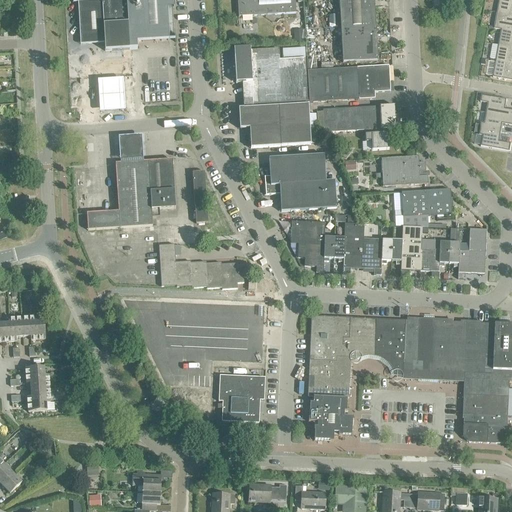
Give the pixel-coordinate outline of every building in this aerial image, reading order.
[(173,0),(72,0),(72,3),(73,3),(73,2),(77,2),(80,45),(104,44),(104,51),(137,50),(136,43),(169,41),(167,10),(174,10),(173,0)] [(267,16),(265,0),(236,0),(238,17),(267,16)] [(294,0),(265,0),(267,16),(295,14),(294,0)] [(338,0),(341,38),(376,36),(373,0),(338,0)] [(511,0),(498,0),(497,13),(511,16),(511,0)] [(494,29),(501,31),(501,30),(511,32),(511,16),(497,13),(494,29)] [(501,31),(498,46),(511,48),(511,32),(501,30),(501,31)] [(303,31),(294,31),(294,45),(304,44),(303,31)] [(511,48),(498,46),(495,62),(511,64),(511,48)] [(243,101),(243,109),(307,105),(304,49),(250,52),(250,49),(233,50),(235,84),(241,83),(242,94),(243,94),(244,101),(243,101)] [(511,64),(495,62),(493,78),(511,81),(511,64)] [(307,71),(309,103),(374,99),(374,93),(390,93),(388,67),(307,71)] [(123,80),(97,82),(99,114),(126,112),(123,80)] [(481,96),(480,103),(487,104),(486,114),(511,118),(511,110),(505,110),(506,100),(481,96)] [(307,105),(243,109),(238,110),(239,130),(249,129),(250,149),(310,145),(308,105),(307,105)] [(385,134),(385,130),(390,130),(390,127),(391,127),(392,127),(393,127),(393,126),(394,126),(394,125),(394,124),(393,123),(392,122),(391,120),(395,120),(394,106),(322,110),(324,134),(364,131),(364,143),(370,142),(371,151),(387,150),(386,134),(385,134)] [(480,126),(479,130),(501,133),(502,125),(511,126),(511,118),(486,114),(484,124),(480,123),(480,126)] [(478,134),(478,136),(482,137),(480,147),(510,152),(511,144),(505,143),(499,142),(500,135),(501,133),(479,130),(478,134)] [(264,177),(264,187),(325,183),(323,156),(268,160),(269,177),(264,177)] [(424,165),(418,165),(417,158),(381,160),(382,187),(427,185),(426,178),(422,178),(422,172),(424,172),(424,165)] [(354,162),(345,163),(345,171),(354,171),(354,162)] [(325,183),(264,187),(265,196),(280,195),(281,213),(336,209),(334,182),(325,183)] [(449,191),(425,192),(426,217),(451,216),(449,191)] [(426,217),(425,192),(401,194),(402,218),(426,217)] [(328,260),(333,260),(334,239),(324,238),(324,224),(290,223),(289,245),(297,245),(297,259),(304,260),(304,268),(316,268),(315,274),(323,274),(323,263),(328,263),(328,260)] [(350,270),(361,270),(363,240),(364,227),(364,226),(344,225),(343,239),(334,239),(333,260),(338,260),(338,263),(342,263),(342,275),(349,275),(350,270)] [(386,262),(391,262),(392,241),(368,240),(368,239),(375,240),(376,228),(364,227),(363,240),(361,270),(373,271),(373,276),(380,277),(381,265),(386,265),(386,262)] [(407,272),(419,273),(420,251),(421,228),(392,227),(392,241),(391,262),(395,263),(395,266),(400,266),(399,277),(407,278),(407,272)] [(449,244),(448,265),(453,265),(453,268),(458,268),(457,280),(465,280),(465,275),(484,275),(486,231),(469,230),(468,253),(459,252),(459,244),(449,244)] [(443,265),(448,265),(449,244),(439,243),(439,251),(420,251),(419,273),(431,273),(431,279),(438,279),(439,268),(443,268),(443,265)] [(336,358),(349,359),(345,358),(345,353),(348,353),(348,349),(345,349),(345,346),(342,346),(342,339),(348,339),(349,319),(311,317),(309,362),(336,363),(336,358)] [(15,338),(23,338),(21,319),(8,320),(8,324),(9,324),(9,331),(14,331),(15,338)] [(35,323),(35,319),(21,319),(23,338),(30,337),(31,337),(30,330),(35,330),(35,323)] [(377,357),(380,358),(381,355),(382,347),(385,348),(386,332),(393,332),(394,321),(349,319),(348,339),(342,339),(342,346),(345,346),(345,349),(348,349),(348,353),(345,353),(345,358),(349,359),(355,359),(359,358),(363,356),(367,356),(372,356),(377,357)] [(396,378),(402,378),(403,361),(403,356),(405,327),(405,322),(394,321),(393,332),(386,332),(385,348),(382,347),(381,355),(380,358),(384,360),(387,363),(390,366),(393,370),(395,373),(396,378)] [(43,322),(35,323),(35,330),(30,330),(31,337),(30,337),(30,341),(44,341),(43,322)] [(469,381),(468,397),(508,398),(508,383),(511,382),(511,326),(421,322),(405,322),(405,327),(403,356),(403,361),(402,378),(469,381)] [(8,324),(1,325),(2,343),(15,342),(15,338),(14,331),(9,331),(9,324),(8,324)] [(347,399),(349,359),(336,358),(336,363),(309,362),(307,398),(313,398),(347,399)] [(44,377),(43,369),(25,370),(26,384),(30,383),(37,383),(37,378),(44,377)] [(48,376),(44,377),(37,378),(37,383),(30,383),(30,391),(49,390),(48,376)] [(219,377),(218,402),(222,403),(221,423),(258,424),(259,401),(263,401),(264,379),(219,377)] [(50,403),(49,390),(30,391),(31,399),(38,398),(38,404),(46,403),(46,404),(50,403)] [(468,397),(467,416),(503,418),(507,418),(508,398),(468,397)] [(46,412),(46,404),(46,403),(38,404),(38,398),(31,399),(27,399),(28,413),(46,412)] [(347,412),(347,399),(313,398),(312,404),(310,404),(309,419),(308,419),(308,423),(314,423),(314,428),(313,432),(314,432),(314,441),(323,441),(329,441),(329,442),(333,443),(333,437),(342,437),(342,436),(351,437),(351,427),(351,421),(352,421),(352,418),(345,417),(345,412),(347,412)] [(503,418),(467,416),(467,420),(463,420),(462,437),(468,444),(499,445),(501,443),(503,418)] [(0,468),(0,485),(0,486),(12,474),(11,474),(12,473),(7,468),(6,469),(3,465),(0,468)] [(12,474),(0,486),(9,495),(21,484),(20,483),(20,482),(16,477),(15,478),(12,474)] [(141,493),(141,494),(160,495),(160,494),(160,476),(132,475),(132,487),(142,487),(142,493),(141,493)] [(318,483),(318,491),(330,492),(331,484),(318,483)] [(279,489),(270,489),(270,487),(248,486),(248,503),(256,503),(256,504),(257,504),(257,503),(261,504),(263,504),(267,504),(269,504),(270,504),(270,499),(278,499),(278,501),(285,501),(285,502),(286,487),(279,487),(279,489)] [(301,510),(324,511),(324,495),(302,494),(302,488),(295,487),(294,502),(301,502),(301,510)] [(337,489),(336,504),(344,504),(343,511),(363,511),(365,491),(345,490),(337,489)] [(410,509),(410,496),(400,495),(400,494),(383,493),(381,511),(398,511),(399,501),(403,502),(403,509),(410,509)] [(141,506),(141,511),(149,511),(148,511),(155,511),(156,507),(160,507),(160,506),(159,506),(160,495),(141,494),(142,494),(141,505),(141,506)] [(418,496),(410,496),(410,509),(417,510),(417,511),(431,511),(443,511),(444,495),(438,495),(418,494),(418,496)] [(212,495),(211,502),(210,511),(228,511),(230,496),(212,495)] [(456,507),(466,507),(467,496),(457,495),(456,507)] [(100,496),(88,497),(89,507),(101,507),(100,496)] [(483,499),(482,508),(478,508),(477,511),(496,511),(497,500),(483,499)]
